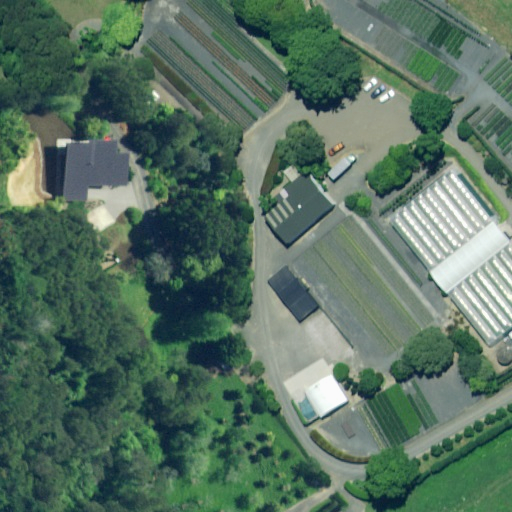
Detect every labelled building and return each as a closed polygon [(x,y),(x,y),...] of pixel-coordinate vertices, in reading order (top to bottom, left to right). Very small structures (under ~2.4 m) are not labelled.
[(103,154),(103,141),(78,142),(78,145),(60,145),(61,201),(81,201),(81,187),(113,186),(112,154),(103,154)] [(511,242),(464,184),(451,167),(388,218),(492,347),(504,337),(511,330),(511,242)] [(289,243),(333,205),(311,180),(267,217),(289,243)] [(141,258),(118,222),(86,242),(109,278),(141,258)] [(282,264),(265,278),(299,320),(317,306),(282,264)] [(350,401),(334,375),(307,391),(323,417),(350,401)]
